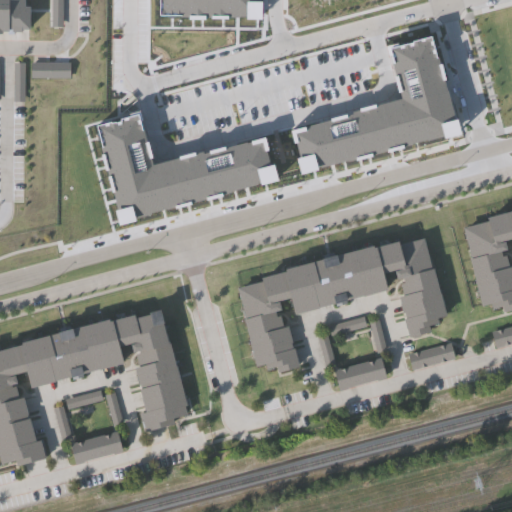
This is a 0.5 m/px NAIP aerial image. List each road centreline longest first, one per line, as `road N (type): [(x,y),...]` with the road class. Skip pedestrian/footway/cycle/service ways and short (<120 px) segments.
road 1 (tertiary): [(0,309),(410,199)]
road 2 (tertiary): [(511,146),(284,207)]
road 3 (tertiary): [(184,233),(14,280)]
